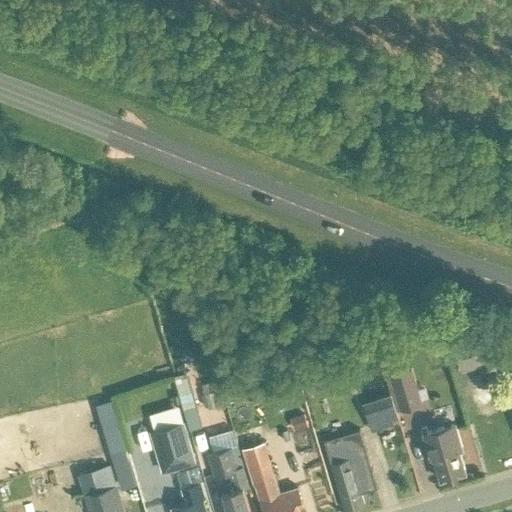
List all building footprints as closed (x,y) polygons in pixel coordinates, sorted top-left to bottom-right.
[(463,367),(494,358),(485,327),(454,336),(463,367)] [(328,341),(333,361),(345,358),(340,337),(328,341)] [(316,366),(312,353),(300,356),(304,370),(316,366)] [(402,407),(422,401),(412,367),(392,373),(402,407)] [(187,369),(175,372),(184,407),(196,404),(187,369)] [(236,374),(224,384),(232,394),(244,384),(236,374)] [(220,387),(205,391),(209,406),(224,402),(220,387)] [(392,393),(376,398),(384,425),(400,420),(392,393)] [(304,411),(295,414),(300,427),(309,424),(304,411)] [(186,422),(154,431),(161,458),(179,452),(183,463),(197,459),(186,422)] [(463,446),(455,422),(428,431),(426,425),(422,427),(431,456),(434,455),(441,478),(466,470),(459,447),(463,446)] [(360,426),(324,437),(331,461),(346,508),(365,502),(361,491),(378,486),(360,426)] [(280,491),(264,439),(244,446),(255,481),(256,481),(265,511),(301,511),(299,504),(304,503),(298,485),(280,491)] [(120,445),(125,483),(140,481),(135,443),(120,445)] [(237,443),(208,451),(214,474),(217,473),(231,469),(235,480),(222,484),(229,511),(250,511),(243,485),(249,484),(243,464),(237,443)] [(124,511),(116,482),(110,464),(80,472),(85,492),(91,511),(124,511)] [(205,497),(200,481),(182,487),(187,501),(174,505),(176,511),(207,511),(203,498),(205,497)]
